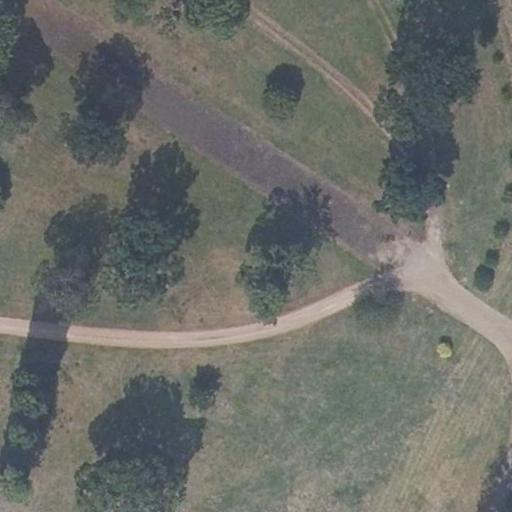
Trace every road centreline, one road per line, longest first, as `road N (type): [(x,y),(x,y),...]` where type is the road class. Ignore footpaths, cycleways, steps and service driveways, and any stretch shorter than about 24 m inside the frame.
road 1 (track): [(511,345),(0,2)]
road 2 (track): [(0,329),(156,346),(275,330),(423,286)]
road 3 (track): [(445,301),(432,177),(394,43),(370,0)]
road 4 (track): [(432,177),(360,94),(231,0)]
